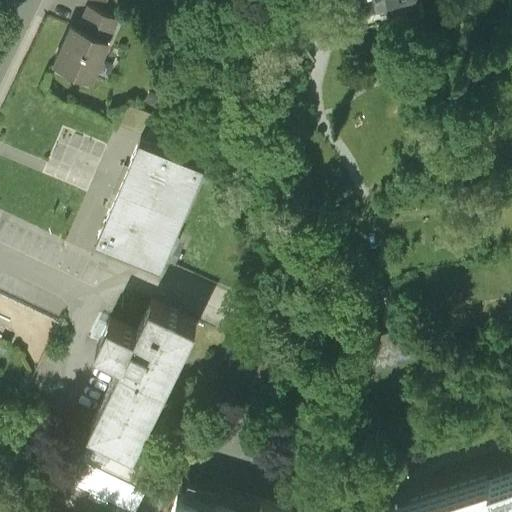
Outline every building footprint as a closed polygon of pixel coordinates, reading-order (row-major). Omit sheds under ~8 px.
[(359,0),(360,2),(368,0),(406,0),(409,13),(423,10),(421,0),(359,0)] [(81,15),(110,28),(115,16),(87,3),(81,15)] [(110,28),(81,15),(77,24),(69,21),(51,60),(58,63),(57,65),(59,70),(67,74),(72,72),(73,70),(88,76),(110,28)] [(115,193),(97,236),(162,264),(206,163),(198,159),(200,153),(191,150),(189,155),(141,135),(115,193)] [(334,209),(340,219),(357,210),(351,200),(334,209)] [(364,287),(352,289),(358,322),(370,321),(364,287)] [(197,321),(152,298),(137,330),(110,316),(97,342),(105,347),(123,356),(93,417),(90,422),(135,445),(197,321)] [(283,418),(287,361),(270,353),(258,377),(263,379),(257,391),(262,393),(256,404),(283,418)] [(137,475),(147,452),(113,437),(103,461),(137,475)] [(425,482),(388,492),(394,511),(311,511),(273,498),(263,495),(257,511),(251,511),(192,492),(177,487),(169,511),(511,511),(511,459),(504,461),(425,482)]
